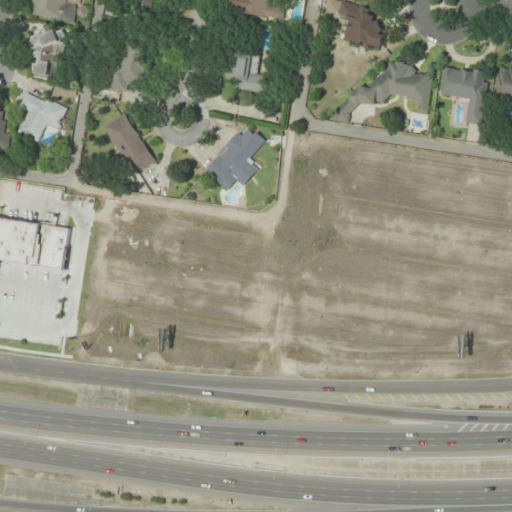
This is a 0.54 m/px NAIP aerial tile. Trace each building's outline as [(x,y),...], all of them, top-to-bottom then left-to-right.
[(33,0),(32,18),(74,23),(76,5),(68,4),(68,0),(33,0)] [(277,20),(280,6),(272,5),(272,0),(230,0),(229,13),(277,20)] [(357,20),(351,42),(377,49),(385,19),(368,15),(369,9),(335,0),(328,0),(325,12),(357,20)] [(62,78),(63,33),(35,32),(34,77),(62,78)] [(112,70),(111,90),(130,91),(131,82),(145,83),(147,45),(124,44),(123,70),(112,70)] [(238,90),(268,93),(269,76),(259,75),(260,56),(232,54),(230,80),(239,81),(238,90)] [(434,77),(420,75),(410,65),(393,63),(369,87),(361,86),(338,109),(336,122),(349,124),(350,115),(362,103),(381,105),(392,95),(404,97),(409,101),(419,103),(417,114),(429,115),(434,77)] [(468,100),(466,123),(484,125),(490,72),(444,67),(441,97),(468,100)] [(68,109),(27,92),(20,109),(28,112),(19,133),(40,143),(48,124),(59,129),(68,109)] [(0,150),(9,152),(11,134),(3,133),(5,111),(0,110),(0,150)] [(105,126),(133,174),(155,161),(127,113),(105,126)] [(238,131),(204,172),(227,192),(236,182),(243,188),(260,168),(252,160),(267,142),(251,128),(245,136),(238,131)]
